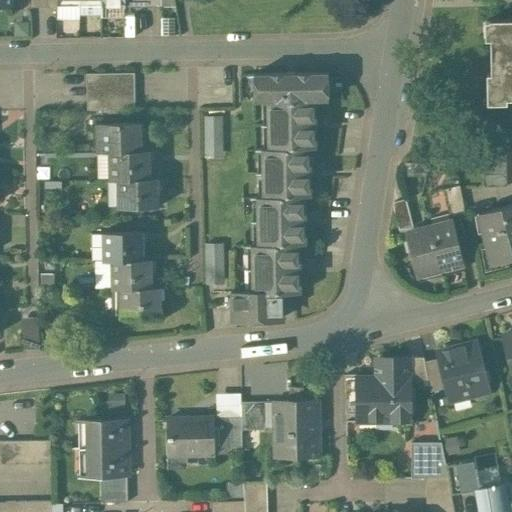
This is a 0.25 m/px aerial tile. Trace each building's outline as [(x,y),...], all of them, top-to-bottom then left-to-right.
[(511,17),(491,18),(490,20),(486,20),(486,36),(491,36),(492,72),(487,72),(488,97),(490,97),(490,101),(507,100),(507,97),(511,96),(511,17)] [(89,108),(138,106),(137,70),(88,72),(89,108)] [(298,73),(284,73),(272,73),(272,74),(254,74),(254,101),(267,100),(267,101),(269,101),(269,100),(316,99),(329,99),(328,73),(311,73),(311,72),(298,73)] [(316,99),(269,100),(269,101),(270,148),(311,148),(316,148),(316,99)] [(222,152),(221,119),(206,120),(206,152),(222,152)] [(141,122),(96,123),(96,151),(108,151),(142,150),(141,122)] [(270,148),(264,149),(265,196),(305,196),(311,196),(311,148),(270,148)] [(142,150),(108,151),(108,179),(117,179),(149,178),(149,150),(142,150)] [(507,187),(507,151),(483,151),(484,187),(507,187)] [(158,207),(158,178),(149,178),(117,179),(117,207),(158,207)] [(459,185),(443,189),(450,215),(465,212),(459,185)] [(306,244),(305,196),(265,196),(259,197),(259,245),(300,244),(306,244)] [(405,198),(394,201),(393,206),(399,229),(412,225),(405,198)] [(511,204),(479,213),(484,231),(482,231),(490,264),(511,257),(511,204)] [(452,220),(429,226),(440,268),(463,263),(452,220)] [(429,226),(407,232),(418,274),(440,268),(429,226)] [(144,259),(143,231),(107,232),(107,260),(115,260),(144,259)] [(107,260),(107,232),(92,232),(92,260),(107,260)] [(227,282),(225,241),(206,242),(208,283),(227,282)] [(301,292),(300,244),(259,245),(253,245),(254,291),(254,293),(287,293),(301,292)] [(254,291),(253,245),(245,245),(245,246),(247,246),(248,268),(246,268),(246,269),(248,269),(248,291),(254,291)] [(144,259),(115,260),(116,288),(124,288),(152,287),(152,259),(144,259)] [(152,287),(124,288),(124,317),(161,316),(160,287),(152,287)] [(287,293),(254,293),(254,291),(248,291),(230,291),(231,307),(233,307),(233,322),(252,321),(252,320),(267,320),(267,318),(282,318),(282,306),(288,306),(287,293)] [(26,348),(42,347),(41,315),(24,316),(26,348)] [(511,332),(502,335),(511,373),(511,332)] [(476,342),(437,352),(446,387),(449,401),(471,395),(477,399),(485,397),(489,391),(476,342)] [(407,357),(377,358),(378,376),(407,375),(407,357)] [(424,361),(424,357),(407,357),(407,375),(409,375),(409,381),(428,381),(428,380),(424,361)] [(438,357),(424,361),(428,380),(428,381),(430,391),(446,387),(438,357)] [(358,377),(358,374),(344,374),(345,412),(358,412),(357,377),(358,377)] [(358,377),(357,377),(358,412),(358,418),(392,417),(392,421),(409,421),(409,381),(409,375),(407,375),(378,376),(358,377)] [(317,401),(317,400),(274,400),(274,402),(276,402),(277,450),(275,450),(275,452),(317,452),(317,456),(319,456),(318,430),(316,430),(315,401),(317,401)] [(265,401),(241,401),(241,417),(241,429),(265,429),(265,401)] [(213,417),(167,418),(167,455),(214,454),(213,417)] [(241,429),(241,417),(227,417),(227,448),(242,447),(241,429)] [(126,420),(86,421),(87,448),(126,447),(126,420)] [(50,440),(0,440),(0,463),(51,462),(50,440)] [(445,464),(441,442),(411,442),(411,478),(426,477),(447,477),(445,464)] [(126,447),(87,448),(87,476),(100,475),(126,475),(126,447)] [(460,461),(445,464),(447,477),(450,490),(451,494),(466,491),(460,461)] [(497,466),(476,470),(480,487),(500,483),(497,466)] [(127,489),(126,475),(100,475),(100,489),(127,489)] [(450,490),(447,477),(426,477),(426,490),(450,490)] [(266,494),(266,481),(243,481),(243,494),(266,494)] [(502,494),(500,483),(480,487),(484,511),(511,511),(511,495),(511,492),(502,494)] [(127,501),(127,489),(100,489),(101,502),(127,501)] [(450,490),(426,490),(426,504),(428,504),(428,511),(454,511),(451,494),(450,490)] [(266,511),(266,494),(243,494),(243,499),(244,511),(266,511)] [(0,511),(51,511),(51,500),(0,501),(0,511)]
